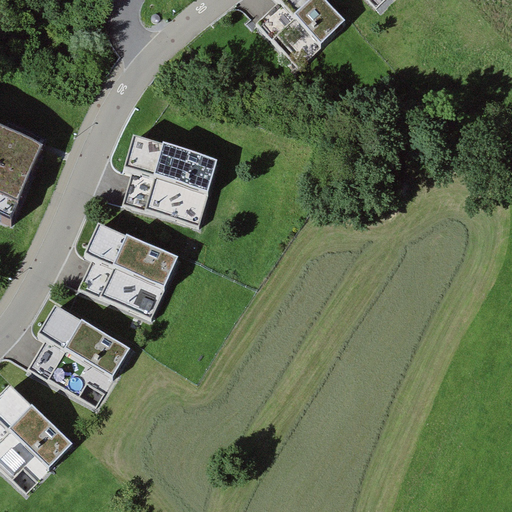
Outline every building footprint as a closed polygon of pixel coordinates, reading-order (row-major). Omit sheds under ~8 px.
[(267,0),(250,16),(303,71),(348,29),(320,0),(267,0)] [(371,0),(381,8),(388,0),(371,0)] [(42,154),(0,136),(0,224),(12,229),(42,154)] [(117,207),(202,228),(218,166),(133,144),(117,207)] [(94,232),(72,289),(153,320),(175,263),(94,232)] [(30,369),(103,405),(128,353),(56,317),(30,369)] [(78,449),(9,390),(0,401),(0,472),(33,501),(78,449)]
